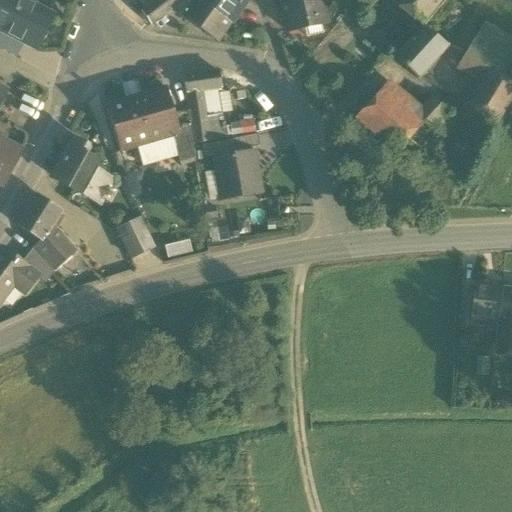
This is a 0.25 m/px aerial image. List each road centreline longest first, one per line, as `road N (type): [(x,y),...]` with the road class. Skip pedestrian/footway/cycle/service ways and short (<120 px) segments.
road 1 (secondary): [(0,343),(139,289),(342,246)]
road 2 (track): [(303,253),(293,350),(314,511)]
road 3 (residential): [(115,56),(61,110),(0,228)]
road 4 (residential): [(115,56),(188,56),(259,71),(288,103)]
road 5 (secondary): [(342,246),(511,236)]
road 6 (residential): [(288,103),(342,246)]
